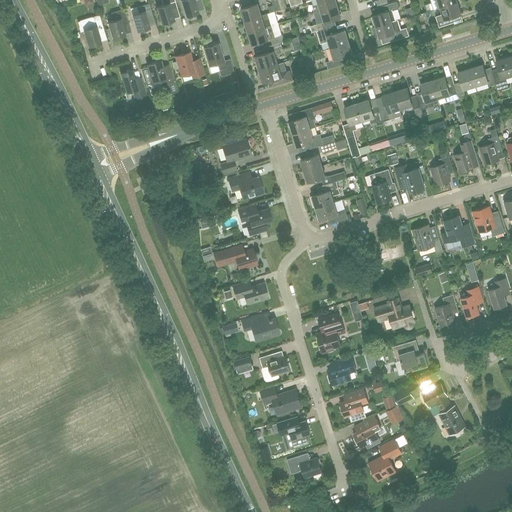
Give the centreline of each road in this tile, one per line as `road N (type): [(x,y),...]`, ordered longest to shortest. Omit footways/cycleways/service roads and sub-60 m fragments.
road 1 (secondary): [(249,511),(92,168)]
road 2 (residential): [(350,497),(280,282),(292,251),(304,243)]
road 3 (tertiary): [(265,105),(511,29)]
road 4 (residential): [(511,178),(304,243)]
road 5 (secondary): [(92,168),(12,0)]
road 6 (tertiary): [(92,168),(265,105)]
road 7 (residential): [(87,65),(204,27),(220,13)]
road 8 (residential): [(304,243),(265,105)]
